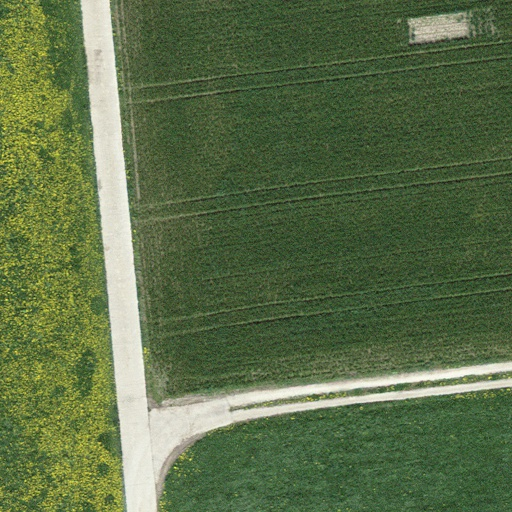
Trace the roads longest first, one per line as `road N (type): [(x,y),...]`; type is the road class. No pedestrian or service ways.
road 1 (track): [(94,0),(140,477)]
road 2 (track): [(140,477),(511,416)]
